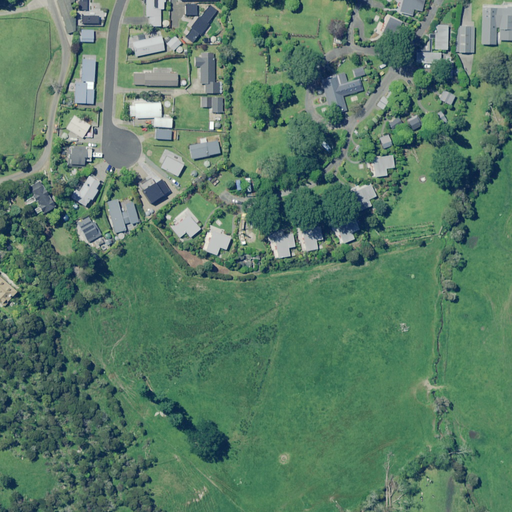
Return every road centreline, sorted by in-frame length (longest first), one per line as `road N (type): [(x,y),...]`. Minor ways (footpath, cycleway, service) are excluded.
road 1 (unclassified): [(49,0),(66,55),(46,152),(29,171),(0,181)]
road 2 (residential): [(123,152),(107,119),(122,0)]
